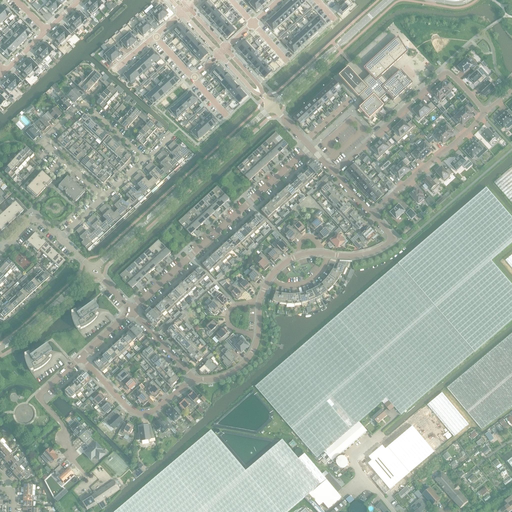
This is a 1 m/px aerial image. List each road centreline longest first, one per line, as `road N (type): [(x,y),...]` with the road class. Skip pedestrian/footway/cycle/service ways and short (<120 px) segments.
road 1 (tertiary): [(93,269),(272,105)]
road 2 (residential): [(132,310),(310,146)]
road 3 (residential): [(486,111),(446,68),(335,173)]
road 4 (tertiary): [(272,105),(388,0)]
road 5 (residential): [(372,214),(486,111)]
road 6 (residential): [(81,356),(139,414),(196,380)]
road 7 (residential): [(84,103),(45,143),(104,197)]
road 8 (residential): [(71,454),(64,427),(38,395),(81,356)]
road 9 (tertiary): [(0,347),(93,269)]
